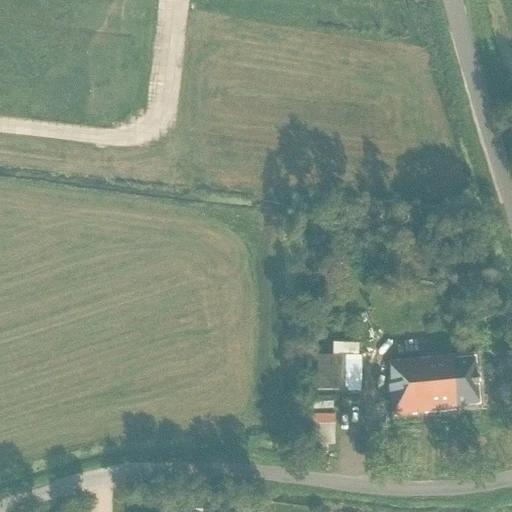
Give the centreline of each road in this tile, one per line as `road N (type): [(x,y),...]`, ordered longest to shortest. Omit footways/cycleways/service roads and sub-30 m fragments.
road 1 (unclassified): [(0,509),(160,468),(431,488),(511,479)]
road 2 (tertiary): [(511,213),(443,0)]
